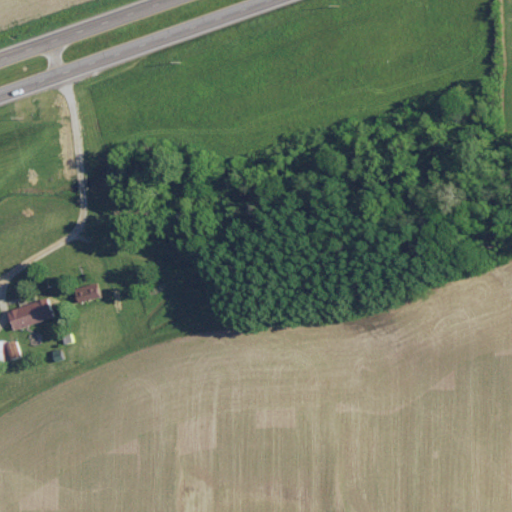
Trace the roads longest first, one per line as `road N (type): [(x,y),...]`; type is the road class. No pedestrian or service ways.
road 1 (primary): [(0,95),(268,0)]
road 2 (primary): [(168,0),(0,59)]
